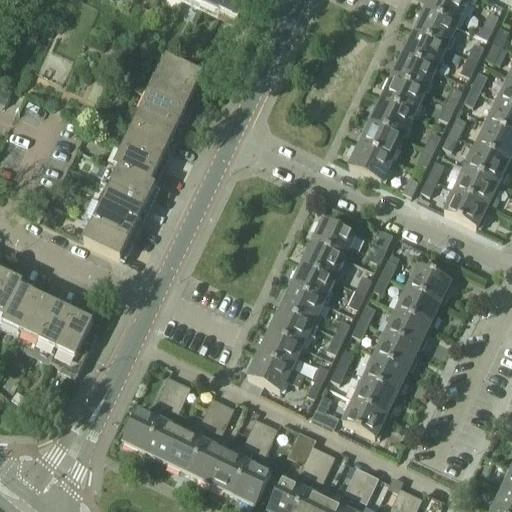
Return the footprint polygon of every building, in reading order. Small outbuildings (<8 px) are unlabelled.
[(183,0),(183,1),(200,10),(205,0),(183,0)] [(205,0),(200,10),(219,19),(228,0),(205,0)] [(228,0),(219,19),(237,27),(250,0),(228,0)] [(429,6),(424,15),(457,31),(468,9),(473,11),(478,0),(476,0),(426,0),(425,4),(429,6)] [(151,16),(144,13),(141,19),(149,22),(151,16)] [(418,28),(413,38),(446,54),(457,31),(424,15),(423,17),(419,15),(414,26),(418,28)] [(473,39),(486,46),(498,23),(488,18),(481,33),(477,31),(473,39)] [(499,33),(492,48),(501,53),(508,38),(499,33)] [(407,51),(402,61),(435,76),(446,54),(413,38),(413,39),(409,37),(403,49),(407,51)] [(492,48),(484,64),(493,68),(501,53),(492,48)] [(474,49),(466,64),(476,68),(483,53),(474,49)] [(396,73),(392,83),(425,99),(435,76),(402,61),(402,62),(398,60),(392,71),(396,73)] [(165,63),(156,82),(193,100),(202,81),(165,63)] [(459,79),(468,83),(476,68),(466,64),(459,79)] [(477,78),(470,93),(479,98),(487,83),(477,78)] [(156,82),(147,100),(184,118),(193,100),(156,82)] [(386,96),(381,105),(414,121),(425,99),(392,83),(391,85),(387,83),(382,94),(386,96)] [(511,86),(508,84),(498,107),(511,113),(511,86)] [(0,111),(2,113),(10,97),(0,91),(0,111)] [(452,93),(445,109),(454,113),(461,98),(452,93)] [(470,93),(463,108),(472,113),(479,98),(470,93)] [(147,100),(139,118),(176,135),(184,118),(147,100)] [(375,118),(370,128),(403,143),(414,121),(381,105),(380,107),(376,105),(371,116),(375,118)] [(511,113),(498,107),(487,129),(511,141),(511,113)] [(438,124),(447,128),(454,113),(445,109),(438,124)] [(139,118),(130,136),(167,153),(176,135),(139,118)] [(456,123),(448,138),(458,142),(465,127),(456,123)] [(364,140),(359,150),(392,166),(403,143),(370,128),(370,129),(366,127),(360,138),(364,140)] [(511,141),(487,129),(476,151),(508,166),(509,165),(511,166),(511,141)] [(130,136),(122,154),(158,172),(167,153),(130,136)] [(431,138),(423,153),(433,157),(440,143),(431,138)] [(448,138),(441,153),(451,157),(458,142),(448,138)] [(353,163),(348,173),(381,189),(392,166),(359,150),(359,151),(355,150),(349,161),(353,163)] [(476,151),(465,173),(497,189),(498,187),(502,189),(507,178),(503,176),(508,166),(476,151)] [(416,169),(425,173),(433,157),(423,153),(416,169)] [(122,154),(113,173),(117,175),(118,174),(149,189),(150,189),(158,172),(122,154)] [(434,167),(427,183),(436,187),(444,172),(434,167)] [(465,173),(454,196),(486,212),(487,209),(491,211),(496,200),(492,198),(497,189),(465,173)] [(155,192),(150,189),(149,189),(118,174),(117,175),(109,193),(111,194),(146,210),(155,192)] [(409,183),(401,198),(410,203),(418,188),(409,183)] [(427,183),(419,198),(429,202),(436,187),(427,183)] [(111,215),(137,228),(146,210),(111,194),(109,193),(100,210),(111,215)] [(454,196),(443,219),(475,234),(476,231),(480,233),(486,222),(482,220),(486,212),(454,196)] [(111,237),(129,246),(137,228),(111,215),(100,210),(92,228),(111,237)] [(317,239),(313,249),(344,264),(355,241),(324,226),(323,228),(318,226),(313,237),(317,239)] [(92,228),(82,247),(120,265),(129,246),(111,237),(92,228)] [(306,262),(302,272),(333,287),(344,264),(313,249),(312,250),(308,249),(303,260),(306,262)] [(369,266),(378,271),(385,255),(376,251),(369,266)] [(390,258),(379,281),(389,285),(400,263),(390,258)] [(296,284),(291,293),(323,309),(333,287),(302,272),(301,273),(298,271),(292,282),(296,284)] [(417,271),(406,294),(439,309),(440,308),(444,310),(449,299),(445,297),(450,287),(417,271)] [(3,279),(0,285),(0,332),(1,330),(2,331),(20,293),(23,288),(3,279)] [(362,281),(354,297),(363,301),(371,285),(362,281)] [(379,281),(372,296),(382,301),(389,285),(379,281)] [(1,330),(0,332),(0,335),(17,344),(37,301),(20,293),(2,331),(1,330)] [(285,306),(280,316),(312,331),(323,309),(291,293),(290,295),(286,293),(281,304),(285,306)] [(406,294),(395,316),(428,332),(429,330),(433,332),(438,321),(435,319),(439,309),(406,294)] [(347,311),(356,316),(363,301),(354,297),(347,311)] [(37,301),(17,344),(35,352),(55,310),(37,301)] [(55,310),(35,352),(53,361),(73,318),(55,310)] [(365,310),(358,325),(367,330),(375,314),(365,310)] [(274,329),(270,338),(301,353),(312,331),(280,316),(280,318),(275,316),(270,327),(274,329)] [(395,316),(385,338),(418,354),(418,353),(422,354),(428,343),(424,341),(428,332),(395,316)] [(73,318),(53,361),(49,368),(77,381),(96,340),(88,337),(92,328),(73,318)] [(358,325),(350,341),(360,346),(367,330),(358,325)] [(340,326),(333,341),(342,346),(349,331),(340,326)] [(263,351),(259,361),(291,376),(301,353),(270,338),(269,340),(265,338),(259,349),(263,351)] [(385,338),(374,361),(407,377),(407,375),(411,377),(417,366),(413,364),(418,354),(385,338)] [(325,357),(334,361),(342,346),(333,341),(325,357)] [(344,355),(336,370),(346,375),(353,359),(344,355)] [(280,399),(286,387),(297,392),(303,382),(291,376),(259,361),(258,362),(254,360),(249,371),(253,373),(248,384),(280,399)] [(374,361),(363,383),(396,399),(397,397),(401,399),(406,388),(402,386),(407,377),(374,361)] [(311,386),(313,387),(320,390),(328,375),(318,370),(311,386)] [(336,370),(329,385),(338,390),(346,375),(336,370)] [(155,408),(167,414),(179,388),(168,383),(155,408)] [(363,383),(352,405),(385,421),(386,419),(390,421),(395,410),(391,408),(396,399),(363,383)] [(313,387),(306,402),(313,406),(320,390),(313,387)] [(179,388),(167,414),(178,419),(190,393),(179,388)] [(322,400),(314,416),(324,420),(331,405),(322,400)] [(43,423),(50,410),(36,403),(29,416),(43,423)] [(199,429),(211,435),(223,409),(212,404),(199,429)] [(374,444),(375,442),(379,444),(385,432),(381,430),(385,421),(352,405),(341,428),(374,444)] [(223,409),(211,435),(221,440),(234,415),(223,409)] [(122,448),(145,459),(160,427),(138,416),(122,448)] [(243,450),(254,456),(266,430),(255,425),(243,450)] [(160,427),(145,459),(167,470),(182,437),(160,427)] [(266,430),(254,456),(265,461),(277,435),(266,430)] [(182,437),(167,470),(189,480),(205,448),(182,437)] [(205,448),(189,480),(210,491),(226,458),(205,448)] [(300,478),(312,484),(324,458),(312,452),(300,478)] [(226,458),(210,491),(232,501),(247,469),(226,458)] [(324,458),(312,484),(322,489),(334,463),(324,458)] [(247,469),(232,501),(254,511),(270,480),(247,469)] [(343,499),(355,505),(367,479),(356,474),(343,499)] [(506,487),(501,497),(511,502),(511,474),(511,476),(508,474),(502,485),(506,487)] [(367,479),(355,505),(366,510),(378,484),(367,479)] [(270,511),(297,511),(305,497),(283,486),(270,511)] [(391,511),(405,511),(411,500),(400,494),(391,511)] [(305,497),(297,511),(324,511),(327,507),(305,497)] [(495,509),(493,511),(511,511),(511,502),(501,497),(500,498),(497,497),(492,507),(495,509)] [(411,500),(405,511),(418,511),(422,505),(411,500)]
